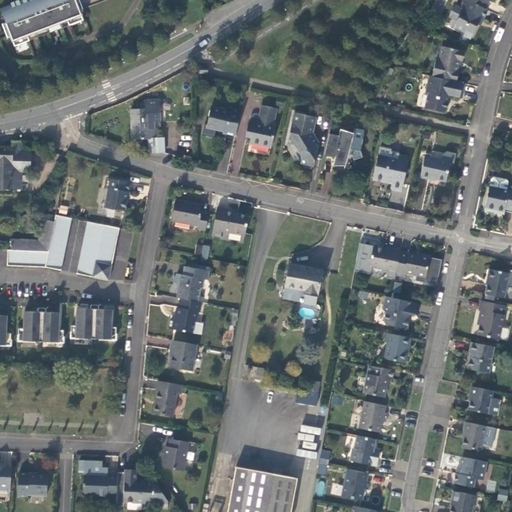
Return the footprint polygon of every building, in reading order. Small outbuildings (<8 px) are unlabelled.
[(14,45),(29,40),(27,34),(60,21),(63,27),(83,19),(79,9),(83,8),(79,0),(21,0),(0,8),(0,9),(5,22),(2,23),(7,37),(11,35),(14,45)] [(486,9),(467,0),(463,0),(460,8),(456,5),(450,17),(457,20),(455,24),(457,28),(465,32),(466,30),(474,34),(481,18),(483,19),(488,10),(486,9)] [(467,0),(486,9),(490,1),(494,3),(495,0),(467,0)] [(29,40),(63,27),(60,21),(27,34),(29,40)] [(471,39),(474,34),(466,30),(465,32),(464,35),(471,39)] [(432,76),(457,82),(459,73),(457,73),(460,61),(463,61),(465,51),(442,46),(439,58),(436,60),(432,76)] [(457,82),(432,76),(429,76),(426,92),(428,94),(425,108),(444,112),(447,110),(450,96),(462,98),(465,84),(457,82)] [(140,109),(131,109),(131,139),(148,139),(148,153),(164,152),(163,138),(156,138),(156,129),(154,129),(154,122),(160,122),(160,99),(145,100),(140,104),(140,109)] [(273,128),(277,108),(261,105),(258,118),(253,117),(249,120),(246,131),(251,138),(249,144),(271,148),(275,131),(273,128)] [(207,127),(226,131),(225,133),(235,136),(241,111),(231,108),(230,111),(211,107),(207,127)] [(316,117),(294,112),(287,143),(296,145),(302,156),(301,164),(314,166),(318,147),(316,144),(319,142),(313,133),(316,117)] [(362,138),(363,133),(353,131),(353,133),(340,129),(340,131),(339,135),(339,136),(329,134),(324,155),(335,157),(334,160),(333,164),(333,166),(345,166),(346,164),(347,162),(347,160),(348,159),(353,156),(354,160),(363,157),(360,150),(363,138),(362,138)] [(23,152),(23,141),(12,140),(12,147),(0,146),(0,189),(8,190),(10,188),(10,187),(22,187),(23,167),(27,167),(28,153),(23,152)] [(390,156),(388,157),(378,155),(373,177),(385,180),(386,177),(393,179),(390,188),(402,191),(409,157),(398,155),(398,157),(390,156)] [(425,156),(420,177),(429,179),(429,178),(446,182),(450,162),(425,156)] [(491,178),(490,186),(507,190),(509,182),(507,180),(494,177),(491,178)] [(120,180),(108,178),(103,206),(125,210),(130,182),(120,180)] [(511,190),(507,190),(490,186),(489,186),(484,210),(496,212),(497,210),(511,212),(511,190)] [(198,228),(206,230),(209,213),(201,211),(202,204),(190,201),(176,199),(172,220),(198,225),(198,228)] [(218,208),(213,234),(222,235),(222,230),(246,234),(249,215),(236,213),(226,211),(227,209),(218,208)] [(107,209),(105,216),(114,218),(115,211),(107,209)] [(12,239),(11,250),(48,251),(54,221),(52,220),(53,215),(46,214),(45,219),(43,218),(40,240),(12,239)] [(48,251),(11,250),(8,249),(7,265),(45,267),(61,270),(72,218),(56,215),(54,221),(48,251)] [(88,221),(77,273),(109,279),(119,228),(88,221)] [(365,265),(397,271),(401,251),(401,248),(393,247),(392,249),(383,247),(374,245),(371,258),(367,258),(365,265)] [(413,253),(401,251),(397,271),(396,274),(405,275),(405,272),(426,276),(430,255),(421,253),(420,254),(413,253)] [(290,264),(286,287),(304,291),(304,293),(305,294),(317,296),(322,270),(305,266),(290,264)] [(179,285),(177,297),(180,298),(198,301),(200,287),(202,286),(204,278),(208,278),(209,270),(185,266),(183,274),(177,273),(176,277),(175,281),(179,285)] [(488,279),(485,293),(505,297),(507,286),(511,287),(511,269),(510,269),(509,273),(489,268),(487,279),(488,279)] [(393,282),(393,293),(401,294),(401,283),(393,282)] [(304,291),(286,287),(284,297),(304,301),(305,294),(304,293),(304,291)] [(418,313),(420,303),(391,296),(386,295),(383,309),(385,312),(383,321),(385,324),(407,329),(409,320),(410,313),(414,314),(418,313)] [(199,311),(201,302),(198,301),(180,298),(178,307),(176,307),(175,313),(174,318),(171,317),(169,328),(192,332),(194,321),(195,320),(197,311),(199,311)] [(500,338),(507,306),(482,300),(479,309),(481,310),(480,315),(479,319),(482,319),(478,334),(500,338)] [(72,337),(116,339),(116,327),(111,327),(112,310),(97,309),(97,307),(95,307),(93,307),(93,309),(77,309),(77,326),(72,325),(72,337)] [(19,340),(64,342),(64,330),(59,329),(60,312),(45,311),(45,309),(43,309),(40,309),(40,311),(25,311),(24,328),(20,328),(19,340)] [(0,343),(11,344),(11,332),(7,332),(7,315),(0,314),(0,343)] [(409,346),(411,337),(387,332),(386,341),(388,342),(385,358),(405,362),(407,352),(408,345),(409,346)] [(193,370),(197,344),(172,339),(170,349),(172,349),(171,357),(170,366),(193,370)] [(489,372),(494,346),(472,341),(469,352),(471,352),(470,358),(468,368),(489,372)] [(392,379),(394,369),(369,364),(364,392),(385,396),(387,386),(388,378),(392,379)] [(263,380),(264,368),(250,367),(249,379),(263,380)] [(317,405),(319,381),(300,379),(298,403),(317,405)] [(181,393),(183,384),(158,380),(157,389),(158,389),(156,398),(154,412),(173,415),(177,393),(181,393)] [(492,397),(493,390),(473,386),(471,399),(469,409),(488,413),(498,415),(501,399),(492,397)] [(385,412),(386,405),(365,401),(360,428),(379,431),(381,421),(385,421),(386,417),(387,413),(385,412)] [(481,449),(486,426),(465,421),(463,430),(465,431),(464,437),(462,447),(470,448),(472,448),(481,449)] [(313,449),(316,434),(319,435),(320,428),(301,424),(298,439),(304,440),(303,447),(313,449)] [(375,447),(376,438),(357,434),(354,449),(352,450),(350,460),(377,465),(378,457),(373,456),(375,447)] [(183,470),(188,442),(170,438),(169,446),(166,445),(165,450),(164,456),(166,456),(165,460),(163,460),(163,464),(164,467),(183,470)] [(308,448),(298,446),(293,473),(303,475),(308,448)] [(318,473),(326,474),(329,450),(321,449),(318,473)] [(482,479),(486,461),(463,457),(460,468),(459,473),(452,471),(450,482),(473,486),(475,477),(482,479)] [(116,498),(117,475),(108,475),(108,470),(100,469),(101,463),(79,462),(79,473),(84,473),(83,491),(87,495),(107,495),(107,498),(114,498),(116,498)] [(0,489),(11,490),(12,466),(0,465),(0,489)] [(285,475),(236,466),(227,511),(291,511),(298,477),(285,475)] [(125,471),(117,471),(117,475),(116,498),(116,503),(116,505),(124,506),(124,501),(144,502),(148,507),(153,507),(157,504),(159,507),(168,507),(168,500),(157,485),(154,485),(154,481),(136,481),(136,469),(130,469),(125,469),(125,471)] [(367,480),(369,473),(348,469),(343,495),(362,499),(364,489),(368,489),(369,485),(370,481),(367,480)] [(30,473),(19,472),(18,495),(28,495),(28,493),(47,494),(48,475),(36,474),(30,474),(30,473)] [(315,493),(322,495),(325,482),(318,480),(315,493)] [(487,480),(486,491),(494,492),(496,481),(487,480)] [(498,489),(497,500),(507,501),(508,490),(498,489)] [(476,503),(477,495),(453,490),(451,499),(452,501),(451,507),(450,511),(472,511),(473,506),(476,503)]
